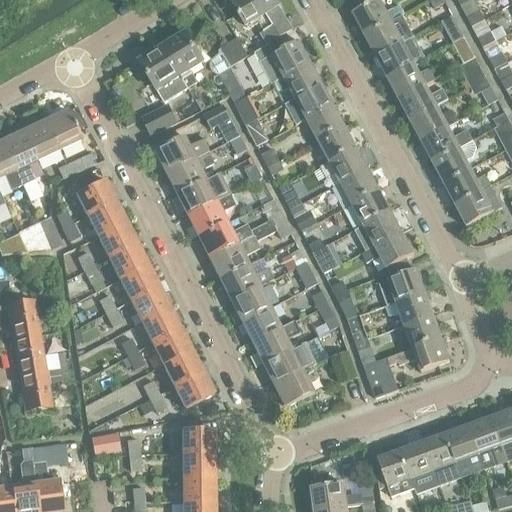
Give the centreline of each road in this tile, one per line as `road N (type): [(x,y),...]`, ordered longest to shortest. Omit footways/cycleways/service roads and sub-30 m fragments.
road 1 (residential): [(273,454),(68,60)]
road 2 (residential): [(464,276),(311,0)]
road 3 (residential): [(273,454),(467,385),(487,361)]
